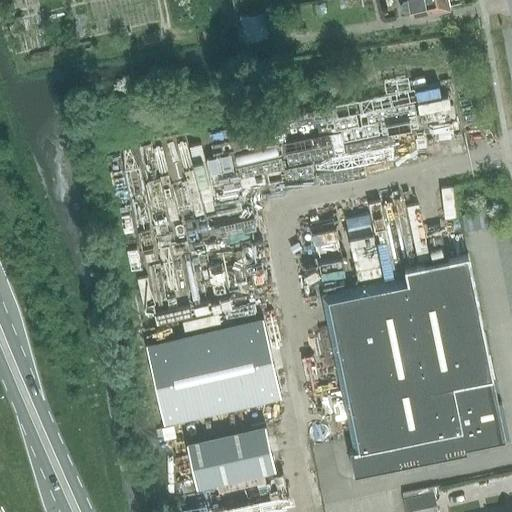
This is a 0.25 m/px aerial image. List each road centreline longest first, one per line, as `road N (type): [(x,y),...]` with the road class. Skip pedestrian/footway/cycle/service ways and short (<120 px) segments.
road 1 (primary): [(84,511),(0,315)]
road 2 (primary): [(0,360),(65,511)]
